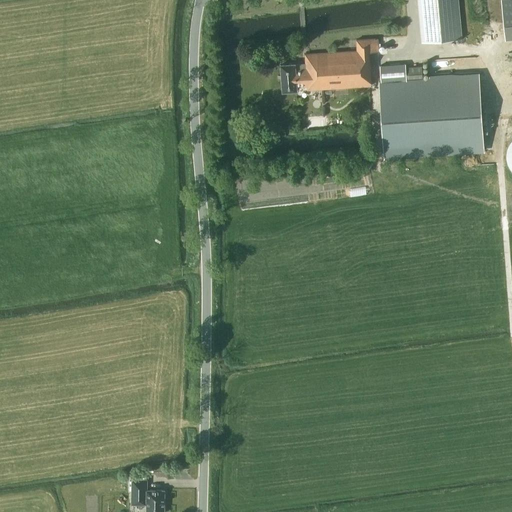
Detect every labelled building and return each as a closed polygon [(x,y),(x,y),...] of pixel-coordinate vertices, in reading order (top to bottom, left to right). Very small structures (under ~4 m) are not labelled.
[(461,38),(457,0),(417,0),(421,42),(461,38)] [(511,0),(498,1),(501,31),(511,30),(511,0)] [(390,51),(389,37),(385,37),(356,39),(357,50),(305,54),(305,63),(295,64),(294,64),(280,65),(282,92),(296,91),(296,87),(306,86),(307,90),(371,86),(369,52),(390,51)] [(379,65),(380,81),(406,78),(405,63),(379,65)] [(477,125),(474,75),(379,82),(383,142),(383,158),(476,152),(475,136),(474,125),(477,125)] [(147,479),(132,479),(132,504),(147,504),(146,511),(164,511),(165,490),(147,489),(147,479)]
